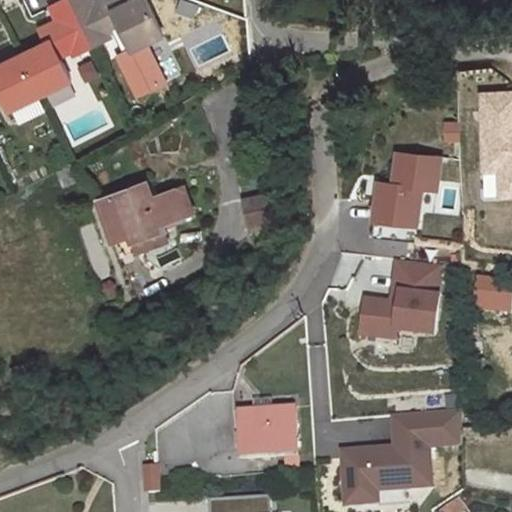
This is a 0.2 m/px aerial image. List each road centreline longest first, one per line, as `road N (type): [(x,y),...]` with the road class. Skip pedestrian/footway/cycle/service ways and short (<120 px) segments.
road 1 (unclassified): [(407,44),(343,84),(318,125),(331,237),(314,277),(112,433)]
road 2 (unclassified): [(257,0),(271,30),(298,41),(407,44)]
road 3 (unclassified): [(112,433),(0,479)]
